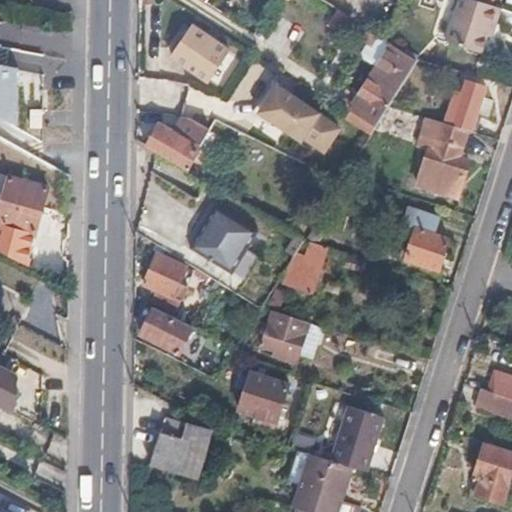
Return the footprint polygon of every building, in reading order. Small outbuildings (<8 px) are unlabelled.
[(502,11),(469,0),(461,0),(445,43),(482,56),(492,27),(497,28),(502,11)] [(231,51),(194,27),(173,58),(209,84),(231,51)] [(350,108),(377,124),(389,105),(418,59),(391,42),(350,108)] [(0,52),(0,123),(40,126),(41,106),(18,105),(20,58),(36,58),(36,54),(0,52)] [(457,86),(444,123),(469,132),(476,134),(483,112),(477,109),(485,87),(466,81),(465,88),(457,86)] [(247,119),(324,155),(340,121),(263,85),(247,119)] [(159,87),(138,86),(138,113),(159,113),(159,87)] [(444,123),(444,124),(426,118),(418,145),(428,149),(417,186),(457,198),(467,162),(461,160),(469,132),(444,123)] [(182,119),(174,133),(201,149),(210,132),(190,121),(182,119)] [(160,125),(147,147),(188,171),(201,149),(174,133),(160,125)] [(0,217),(0,249),(22,261),(38,232),(50,190),(11,179),(0,217)] [(257,229),(215,203),(190,245),(231,271),(257,229)] [(415,217),(413,224),(441,233),(443,226),(415,217)] [(441,233),(413,224),(411,230),(415,232),(406,259),(438,270),(447,241),(439,239),(441,233)] [(307,253),(297,250),(297,251),(284,285),(311,295),(327,247),(311,241),(307,253)] [(186,267),(156,255),(144,285),(156,290),(151,303),(175,311),(185,287),(180,284),(186,267)] [(179,353),(193,326),(155,307),(142,334),(179,353)] [(294,365),(308,322),(273,310),(263,346),(274,350),(272,358),(294,365)] [(511,376),(494,371),(488,391),(511,399),(511,376)] [(288,384),(251,373),(239,412),(260,420),(259,425),(274,430),(288,384)] [(511,399),(488,391),(482,409),(511,417),(511,399)] [(349,407),(332,462),(350,468),(367,473),(384,419),(349,407)] [(166,418),(152,465),(195,478),(209,431),(166,418)] [(511,470),(511,450),(485,441),(473,475),(483,478),(477,498),(500,505),(511,470)] [(298,511),(300,511),(356,511),(359,506),(340,500),(350,468),(332,462),(299,451),(289,482),(299,485),(291,510),(298,511)]
